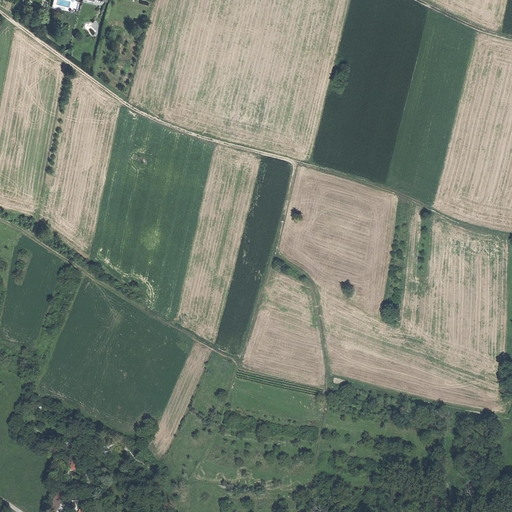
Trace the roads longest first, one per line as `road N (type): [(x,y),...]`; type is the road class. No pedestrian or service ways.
road 1 (track): [(295,161),(147,116),(0,10)]
road 2 (track): [(239,360),(0,217)]
road 3 (track): [(303,511),(327,365),(308,278),(275,253)]
road 4 (track): [(295,161),(511,233)]
road 5 (track): [(275,253),(235,379)]
